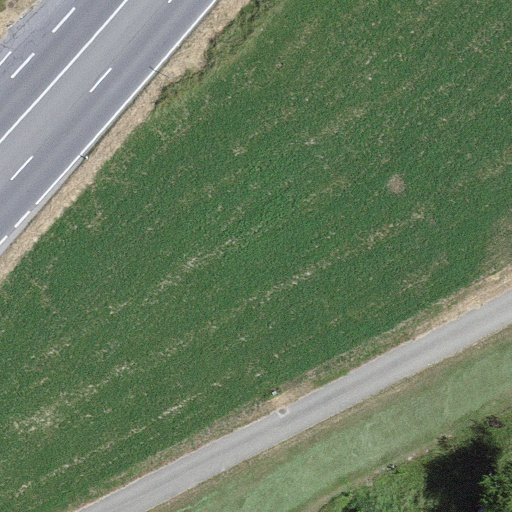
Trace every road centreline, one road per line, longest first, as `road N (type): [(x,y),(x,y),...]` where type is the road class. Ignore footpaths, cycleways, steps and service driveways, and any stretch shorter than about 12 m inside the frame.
road 1 (track): [(511,307),(110,511)]
road 2 (primary): [(149,0),(0,167)]
